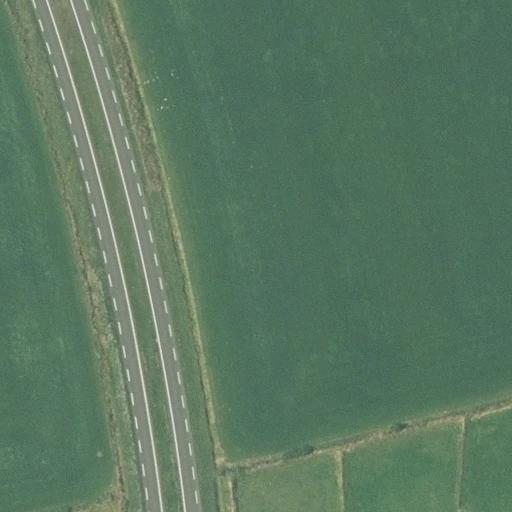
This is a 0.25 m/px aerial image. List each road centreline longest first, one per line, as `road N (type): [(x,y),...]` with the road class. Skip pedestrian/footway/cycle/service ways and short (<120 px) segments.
road 1 (primary): [(38,0),(116,268),(156,511)]
road 2 (primary): [(193,511),(153,264),(76,0)]
